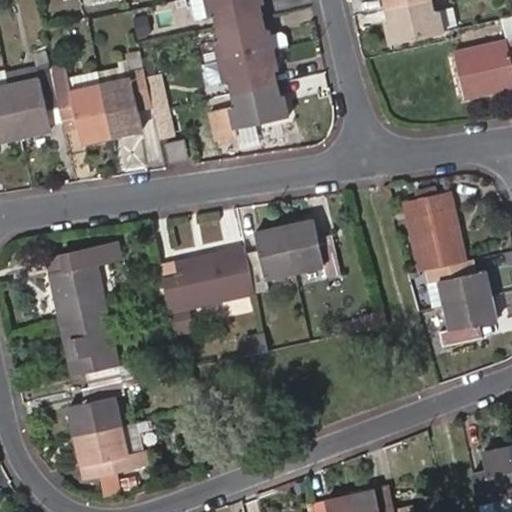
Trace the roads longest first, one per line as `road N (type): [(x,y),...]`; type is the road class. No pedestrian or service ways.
road 1 (residential): [(124,511),(511,368)]
road 2 (residential): [(0,215),(375,155)]
road 3 (residential): [(0,345),(29,454),(48,483),(109,511)]
road 4 (residential): [(375,155),(335,0)]
road 5 (residential): [(375,155),(509,138)]
